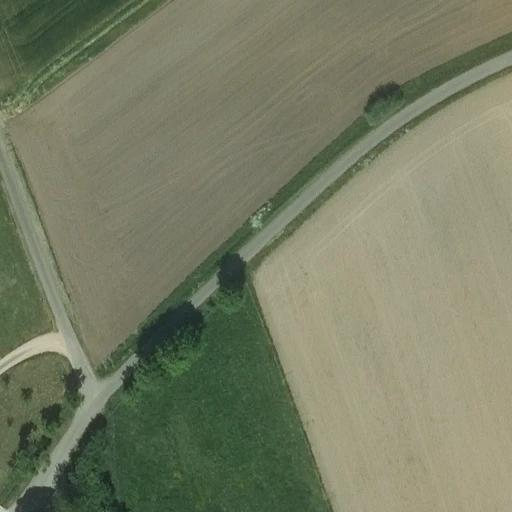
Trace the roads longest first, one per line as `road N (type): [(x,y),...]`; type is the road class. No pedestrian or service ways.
road 1 (unclassified): [(91,405),(362,149),(435,96),(511,58)]
road 2 (unclassified): [(0,154),(91,405)]
